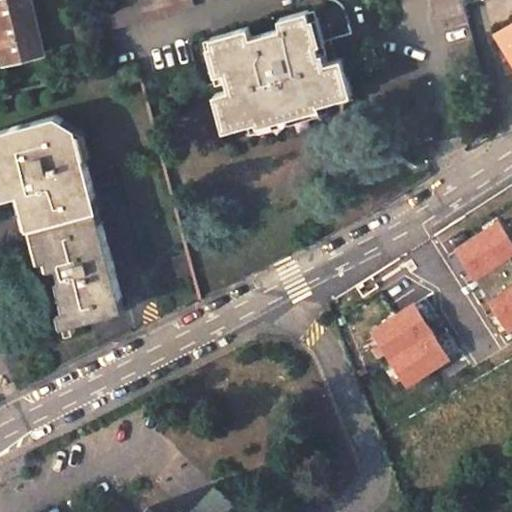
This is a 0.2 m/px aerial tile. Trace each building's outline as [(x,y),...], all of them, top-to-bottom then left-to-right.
[(45,50),(33,0),(0,0),(0,26),(8,59),(45,50)] [(94,0),(101,27),(128,20),(130,19),(123,0),(94,0)] [(123,0),(130,19),(167,9),(192,2),(191,0),(123,0)] [(433,0),(439,21),(465,15),(461,0),(433,0)] [(320,45),(315,28),(312,19),(310,10),(281,19),(283,28),(254,37),(252,28),(251,28),(212,39),(213,45),(217,58),(222,56),(222,59),(227,72),(232,90),(231,90),(227,91),(216,95),(224,126),(226,132),(238,129),(243,128),(272,119),(278,117),(276,111),(300,103),(302,109),(303,110),(336,100),(354,94),(343,58),(343,57),(329,61),(328,57),(326,52),(323,53),(320,45)] [(327,43),(322,24),(319,17),(312,19),(315,28),(320,45),(327,43)] [(511,26),(496,37),(497,43),(506,38),(511,47),(511,26)] [(227,72),(222,59),(222,56),(217,58),(213,45),(208,47),(216,75),(227,72)] [(275,124),(310,114),(308,108),(303,110),(302,109),(300,103),(276,111),(278,117),(272,119),(274,124),(275,124)] [(124,296),(80,132),(69,135),(65,118),(55,112),(0,126),(0,190),(2,190),(5,204),(27,198),(33,217),(37,216),(40,229),(45,228),(48,241),(43,243),(52,272),(60,270),(63,282),(59,283),(67,313),(71,311),(75,325),(120,313),(116,298),(124,296)] [(511,239),(499,218),(454,245),(505,332),(511,328),(511,261),(510,258),(511,256),(511,239)] [(161,260),(167,283),(196,275),(191,253),(161,260)] [(128,311),(124,296),(116,298),(120,313),(128,311)] [(414,300),(369,329),(407,387),(451,358),(414,300)] [(60,314),(64,328),(75,325),(71,311),(67,313),(60,314)]
